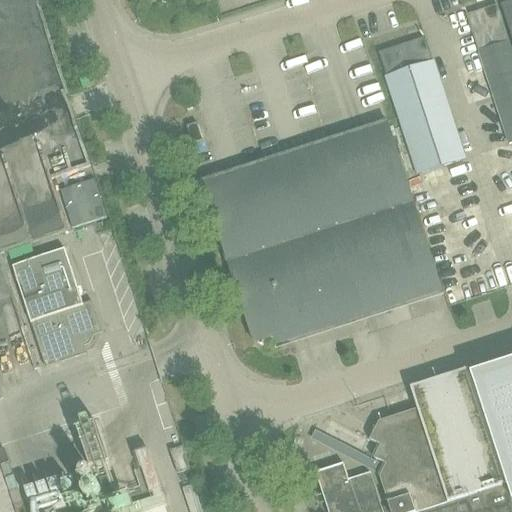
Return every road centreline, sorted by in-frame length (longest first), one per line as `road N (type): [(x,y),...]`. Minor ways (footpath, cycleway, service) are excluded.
road 1 (unclassified): [(228,418),(121,77)]
road 2 (unclassified): [(228,418),(511,326)]
road 3 (unclassified): [(121,77),(361,0)]
road 4 (unknown): [(0,423),(7,448),(25,468),(47,469),(149,435)]
road 5 (unknown): [(279,188),(369,160),(392,229)]
road 6 (unknown): [(392,229),(434,351)]
